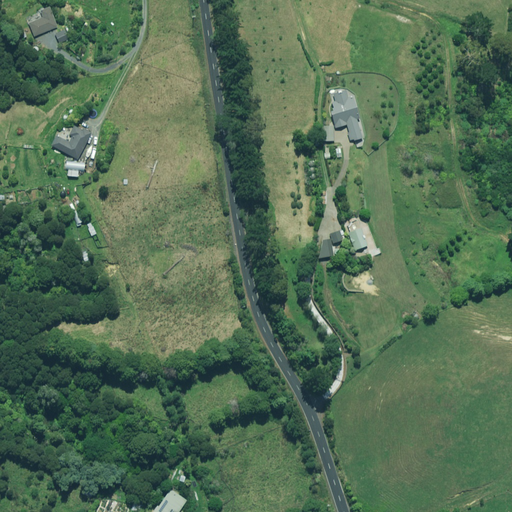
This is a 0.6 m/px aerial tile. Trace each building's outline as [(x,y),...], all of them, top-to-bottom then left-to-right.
[(57,27),(49,8),(41,11),(44,18),(29,23),(35,36),(57,27)] [(69,39),(65,30),(55,34),(59,43),(69,39)] [(347,99),(345,90),(332,93),(335,103),(329,104),(335,128),(346,125),(350,141),(361,139),(356,120),(358,119),(353,98),(347,99)] [(91,134),(73,125),(68,135),(72,137),(69,143),(55,136),(50,145),(78,160),(91,134)] [(332,142),(333,126),(323,126),(322,141),(332,142)] [(84,164),(65,162),(65,169),(68,169),(67,176),(78,177),(78,172),(84,172),(84,164)] [(86,221),(83,209),(74,212),(77,224),(86,221)] [(366,246),(359,227),(348,232),(354,250),(366,246)] [(342,241),(339,230),(330,233),(333,244),(342,241)] [(91,260),(87,251),(81,254),(85,263),(91,260)] [(179,511),(187,501),(170,489),(158,506),(157,505),(152,511),(179,511)]
